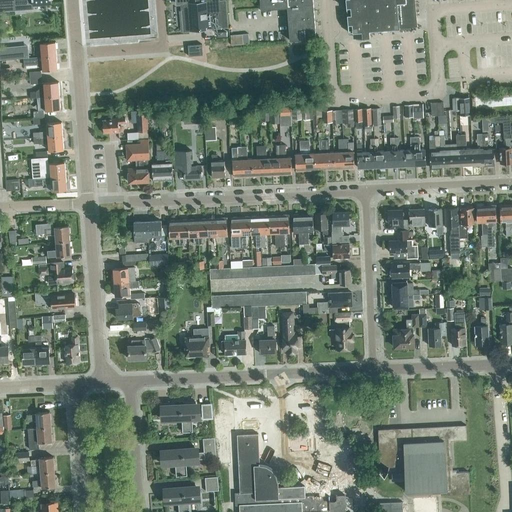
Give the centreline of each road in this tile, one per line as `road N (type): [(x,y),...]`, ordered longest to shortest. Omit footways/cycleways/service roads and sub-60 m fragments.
road 1 (residential): [(370,186),(88,198)]
road 2 (residential): [(129,380),(376,369)]
road 3 (residential): [(88,198),(72,0)]
road 4 (residential): [(101,381),(88,198)]
road 5 (residential): [(376,369),(370,186)]
road 6 (residential): [(504,511),(504,363)]
road 7 (residential): [(370,186),(511,180)]
road 8 (residential): [(139,511),(129,380)]
road 9 (residential): [(74,382),(84,511)]
road 10 (residential): [(376,369),(504,363)]
